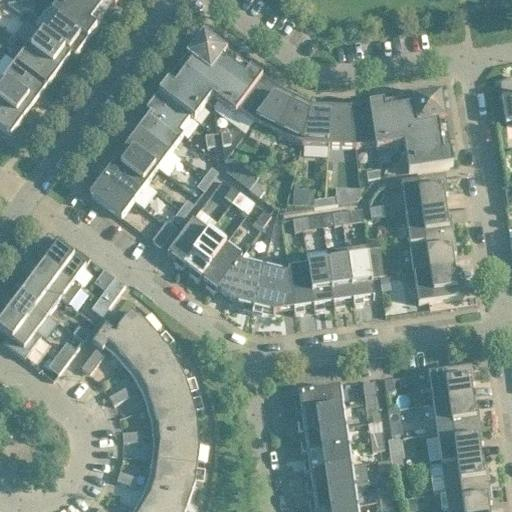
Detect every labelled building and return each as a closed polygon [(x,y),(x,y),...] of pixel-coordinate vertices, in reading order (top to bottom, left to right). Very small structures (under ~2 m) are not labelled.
[(88,44),(106,20),(99,15),(103,10),(93,2),(89,8),(78,0),(64,0),(52,17),(88,44)] [(121,0),(78,0),(89,8),(93,2),(103,10),(108,4),(115,8),(121,0)] [(34,12),(33,4),(21,6),(22,14),(34,12)] [(88,44),(52,17),(51,18),(55,21),(44,36),(40,33),(40,34),(76,60),(88,44)] [(76,60),(40,34),(28,50),(60,74),(71,59),(75,62),(76,60)] [(222,63),(227,57),(203,39),(186,62),(192,67),(187,73),(201,84),(198,89),(211,99),(225,82),(220,78),(227,67),(222,63)] [(60,74),(28,50),(15,66),(47,90),(60,74)] [(261,82),(237,65),(232,71),(227,67),(220,78),(225,82),(211,99),(212,102),(234,119),(261,82)] [(47,90),(15,66),(3,83),(35,107),(47,90)] [(187,73),(183,78),(177,73),(159,97),(195,124),(212,102),(211,99),(198,89),(201,84),(187,73)] [(254,127),(274,99),(278,95),(261,82),(234,119),(235,119),(238,115),(254,127)] [(511,82),(509,83),(504,86),(499,88),(500,89),(506,132),(511,131),(511,82)] [(35,107),(3,83),(0,86),(0,105),(23,123),(35,107)] [(278,138),(295,103),(278,95),(274,99),(254,127),(278,138)] [(195,124),(159,97),(147,114),(183,141),(183,140),(179,137),(190,122),(194,125),(195,124)] [(409,128),(403,129),(405,147),(427,144),(426,138),(439,136),(438,128),(446,127),(442,98),(412,103),(413,111),(407,112),(409,128)] [(302,150),(310,116),(312,111),(295,103),(278,138),(302,150)] [(0,131),(10,140),(23,123),(0,105),(0,131)] [(399,105),(369,109),(376,154),(397,151),(404,150),(405,147),(403,129),(409,128),(407,112),(400,113),(399,105)] [(376,154),(369,109),(349,113),(350,118),(355,152),(374,149),(375,154),(376,154)] [(329,151),(331,112),(312,111),(310,116),(302,150),(329,151)] [(355,152),(350,118),(349,113),(331,112),(329,151),(355,152)] [(183,141),(147,114),(146,115),(150,118),(138,133),(141,134),(171,157),(183,141)] [(171,157),(141,134),(138,133),(126,149),(158,173),(171,157)] [(229,136),(221,137),(222,150),(231,148),(229,136)] [(405,147),(404,150),(405,157),(408,178),(453,171),(448,141),(440,142),(439,136),(426,138),(427,144),(405,147)] [(215,151),(213,139),(205,140),(207,152),(215,151)] [(158,173),(126,149),(114,165),(116,167),(146,189),(158,173)] [(245,181),(225,165),(224,164),(226,178),(240,188),(245,181)] [(156,197),(146,189),(116,167),(114,165),(102,182),(134,206),(143,213),(156,197)] [(211,187),(218,177),(212,172),(204,182),(211,187)] [(380,183),(379,175),(367,176),(368,185),(380,183)] [(250,195),(255,188),(245,181),(240,188),(250,195)] [(121,223),(134,206),(102,182),(89,198),(121,223)] [(204,197),(211,187),(204,182),(197,192),(204,197)] [(443,193),(446,193),(445,182),(401,188),(405,218),(445,213),(443,193)] [(264,196),(255,188),(250,195),(259,202),(264,196)] [(231,207),(239,197),(232,192),(224,202),(231,207)] [(246,218),(254,208),(239,197),(231,207),(246,218)] [(337,201),(325,203),(326,211),(338,209),(337,201)] [(326,211),(325,203),(313,205),(314,213),(326,211)] [(186,220),(194,210),(187,205),(180,215),(186,220)] [(448,232),(447,224),(445,213),(405,218),(410,248),(453,242),(452,232),(448,232)] [(179,229),(186,220),(180,215),(172,224),(179,229)] [(271,221),(269,220),(264,216),(256,226),(263,231),(271,221)] [(352,228),(350,216),(341,217),(343,230),(352,228)] [(343,230),(341,217),(332,218),(334,231),(343,230)] [(312,234),(310,221),(301,223),(303,235),(312,234)] [(303,235),(301,223),(293,224),(294,237),(303,235)] [(181,274),(209,237),(193,224),(167,258),(168,259),(169,258),(177,263),(173,268),(181,274)] [(161,253),(176,234),(166,226),(152,246),(161,253)] [(197,286),(225,249),(209,237),(181,274),(182,275),(185,270),(193,275),(189,280),(197,286)] [(451,253),(455,252),(453,242),(410,248),(414,278),(454,272),(451,253)] [(73,288),(90,265),(75,253),(70,259),(65,255),(65,254),(56,248),(52,253),(54,255),(45,267),(73,288)] [(213,298),(241,261),(225,249),(197,286),(198,287),(201,282),(209,287),(205,292),(213,298)] [(366,249),(346,252),(348,264),(354,311),(364,309),(364,303),(373,302),(373,303),(374,303),(371,283),(368,261),(366,249)] [(354,311),(348,264),(346,252),(326,255),(328,267),(335,314),(345,312),(344,306),(353,304),(354,311)] [(252,318),(264,271),(244,266),(240,264),(242,261),(241,261),(213,298),(214,299),(217,294),(234,306),(244,308),(242,315),(251,317),(251,318),(252,318)] [(73,288),(45,267),(36,279),(34,277),(31,282),(60,304),(68,310),(81,294),(73,288)] [(335,314),(328,267),(308,270),(315,316),(325,315),(324,309),(333,307),(334,314),(335,314)] [(315,316),(308,270),(288,273),(295,319),(305,318),(304,312),(313,310),(314,317),(315,316)] [(295,319),(288,273),(288,276),(283,276),(264,271),(252,318),(253,317),(262,320),(263,313),(274,316),(294,313),(294,319),(295,319)] [(457,292),(456,284),(454,272),(414,278),(418,308),(462,302),(460,291),(457,292)] [(60,304),(31,282),(28,286),(30,287),(21,299),(49,320),(60,304)] [(97,306),(108,314),(125,291),(115,283),(97,306)] [(49,320),(21,299),(12,312),(9,310),(6,314),(42,341),(46,344),(58,327),(49,320)] [(102,321),(108,314),(97,306),(92,314),(102,321)] [(3,323),(0,327),(0,335),(8,341),(3,348),(19,360),(25,364),(42,341),(6,314),(3,318),(5,320),(3,323)] [(156,340),(146,328),(145,327),(130,316),(115,336),(105,330),(92,348),(97,352),(102,356),(108,348),(114,352),(126,367),(156,340)] [(83,346),(89,339),(79,331),(73,338),(83,346)] [(168,354),(167,352),(156,340),(126,367),(139,381),(143,388),(177,369),(168,354)] [(71,363),(77,355),(67,347),(61,355),(71,363)] [(105,358),(102,356),(97,352),(92,359),(100,365),(105,358)] [(58,380),(71,363),(61,355),(48,372),(58,380)] [(95,372),(100,365),(92,359),(87,366),(95,372)] [(90,379),(95,372),(87,366),(81,373),(90,379)] [(191,401),(186,386),(185,384),(177,369),(143,388),(147,395),(152,413),(191,401)] [(475,390),(473,382),(472,372),(428,378),(433,408),(473,403),(471,391),(475,390)] [(375,386),(362,388),(366,412),(378,410),(375,386)] [(342,411),(339,391),(297,397),(298,398),(299,398),(300,407),(294,408),(296,418),(342,411)] [(130,401),(127,396),(125,392),(117,397),(122,405),(130,401)] [(122,405),(117,397),(109,401),(114,410),(122,405)] [(196,418),(195,417),(191,401),(152,413),(158,431),(159,439),(197,436),(196,418)] [(480,432),(479,421),(478,413),(474,414),(473,403),(433,408),(437,438),(480,432)] [(380,419),(378,410),(366,412),(367,421),(380,419)] [(345,431),(342,411),(296,418),(296,419),(302,418),(303,427),(297,428),(298,438),(345,431)] [(348,451),(345,431),(298,438),(305,437),(306,447),(300,448),(301,457),(348,451)] [(481,462),(480,450),(483,450),(480,432),(437,438),(441,468),(481,462)] [(141,446),(141,441),(140,436),(131,437),(132,447),(141,446)] [(199,453),(197,436),(159,439),(159,447),(157,466),(197,471),(199,453)] [(132,447),(131,437),(122,438),(123,447),(132,447)] [(384,446),(382,437),(370,439),(371,448),(384,446)] [(385,455),(384,446),(371,448),(372,457),(385,455)] [(351,471),(348,451),(301,457),(301,458),(308,457),(309,467),(303,467),(304,477),(351,471)] [(486,473),(483,473),(481,462),(441,468),(429,469),(434,499),(441,498),(489,491),(487,481),(486,473)] [(392,474),(390,465),(378,467),(379,476),(392,474)] [(195,488),(196,474),(197,471),(157,466),(155,485),(152,493),(189,505),(195,488)] [(354,491),(351,471),(304,477),(304,478),(310,477),(312,486),(305,487),(307,497),(354,491)] [(125,489),(128,479),(120,477),(117,486),(125,489)] [(137,482),(128,479),(125,489),(134,491),(137,482)] [(344,511),(356,510),(354,491),(307,497),(307,498),(313,497),(315,506),(308,507),(308,511),(344,511)] [(488,511),(488,510),(492,509),(490,501),(489,491),(441,498),(443,511),(446,511),(488,511)] [(186,511),(189,505),(152,493),(150,500),(142,511),(186,511)] [(392,505),(391,497),(378,498),(379,507),(392,505)]
